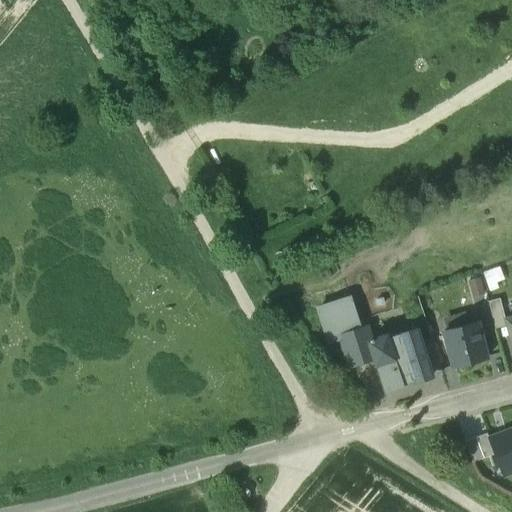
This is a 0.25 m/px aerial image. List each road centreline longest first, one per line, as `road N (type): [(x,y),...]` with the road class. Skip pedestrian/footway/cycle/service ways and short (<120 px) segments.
road 1 (track): [(72,0),(322,442)]
road 2 (tertiary): [(37,511),(511,392)]
road 3 (track): [(367,432),(477,511)]
